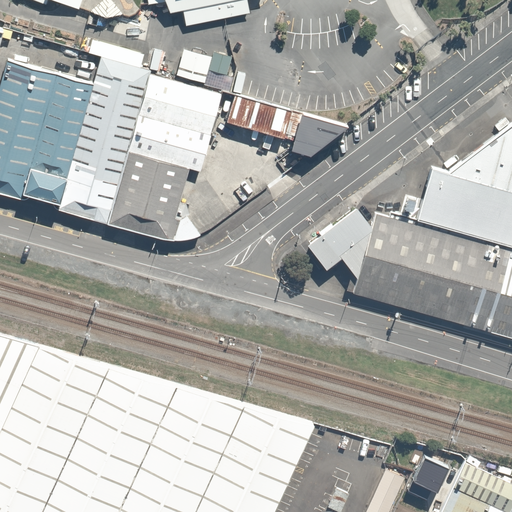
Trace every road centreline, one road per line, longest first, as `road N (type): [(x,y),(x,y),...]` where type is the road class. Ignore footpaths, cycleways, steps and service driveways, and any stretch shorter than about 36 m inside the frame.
road 1 (residential): [(217,282),(226,264),(511,46)]
road 2 (unclassified): [(511,369),(217,282)]
road 3 (unclassified): [(217,282),(0,221)]
